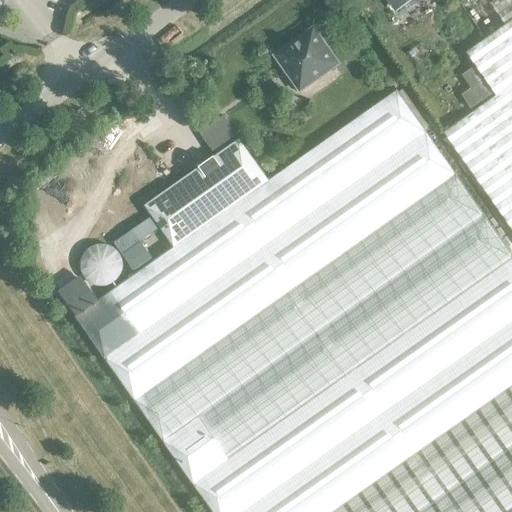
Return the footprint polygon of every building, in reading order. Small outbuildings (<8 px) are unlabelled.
[(390,0),(398,11),(413,0),(390,0)] [(511,20),(467,53),(497,96),(444,133),(511,229),(511,20)] [(339,64),(314,28),(275,56),(300,92),(339,64)] [(471,85),(461,91),(471,106),(490,93),(471,64),(461,71),(471,85)] [(511,511),(511,253),(397,91),(269,181),(239,139),(145,206),(174,248),(75,317),(212,511),(511,511)] [(151,219),(115,243),(134,271),(152,259),(140,242),(158,230),(151,219)]
